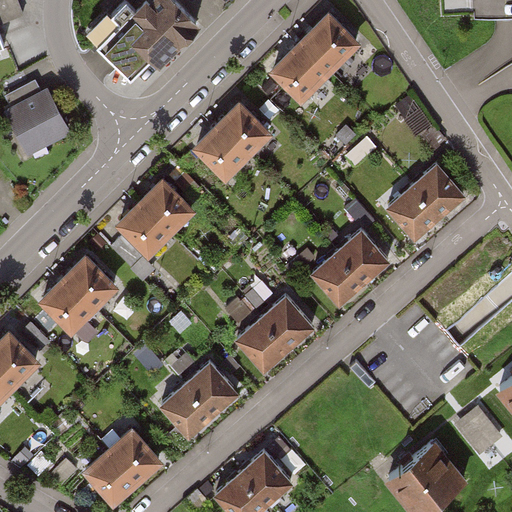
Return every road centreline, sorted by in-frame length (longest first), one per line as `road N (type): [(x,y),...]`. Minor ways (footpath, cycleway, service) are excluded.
road 1 (residential): [(510,200),(152,511)]
road 2 (residential): [(369,0),(510,200)]
road 3 (residential): [(133,137),(272,0)]
road 4 (residential): [(0,271),(133,137)]
road 5 (residential): [(133,137),(92,91),(61,32),(67,0)]
